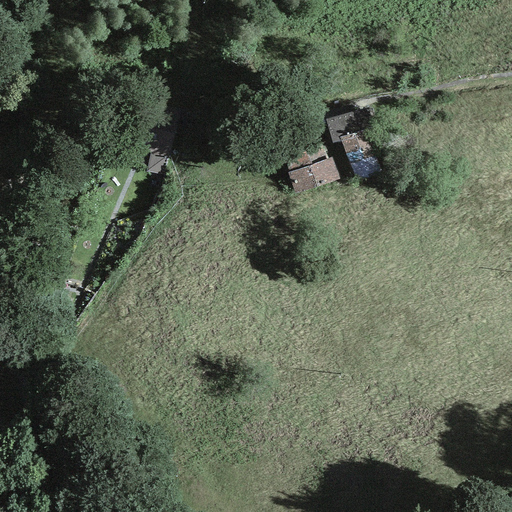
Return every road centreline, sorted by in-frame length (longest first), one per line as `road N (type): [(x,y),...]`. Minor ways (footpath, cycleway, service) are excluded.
road 1 (track): [(0,211),(73,99),(193,101),(295,124),(430,90),(511,81)]
road 2 (residential): [(81,511),(9,337),(9,246),(0,224)]
